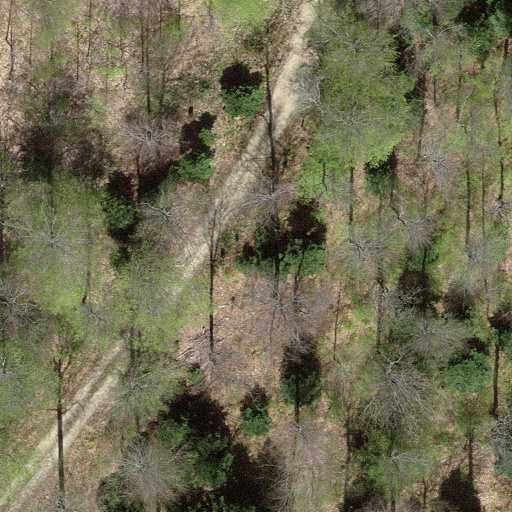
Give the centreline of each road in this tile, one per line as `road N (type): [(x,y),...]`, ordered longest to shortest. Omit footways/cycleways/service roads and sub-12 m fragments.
road 1 (track): [(314,0),(288,85),(217,227),(0,504)]
road 2 (track): [(267,0),(0,240)]
